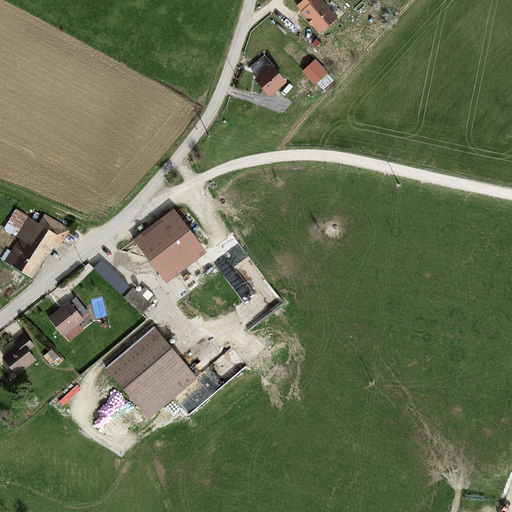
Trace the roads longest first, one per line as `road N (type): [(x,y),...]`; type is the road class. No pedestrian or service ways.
road 1 (residential): [(0,319),(119,225),(175,165),(220,90),(252,0)]
road 2 (track): [(511,194),(333,155),(261,156),(167,194),(148,193)]
